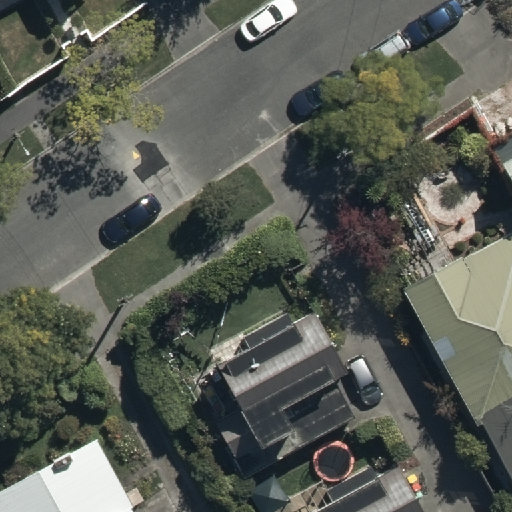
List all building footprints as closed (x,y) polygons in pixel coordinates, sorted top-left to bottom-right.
[(77,0),(0,0),(0,16),(28,0),(49,0),(56,12),(77,0)] [(511,113),(481,131),(511,186),(511,113)] [(394,267),(469,409),(475,406),(511,476),(511,217),(462,244),(457,234),(394,267)] [(284,301),(217,337),(221,346),(212,351),(236,396),(209,410),(238,465),(349,407),(324,360),(337,352),(307,295),(286,306),(284,301)] [(0,475),(0,511),(140,511),(93,425),(0,475)] [(426,511),(390,447),(292,501),(298,511),(426,511)]
